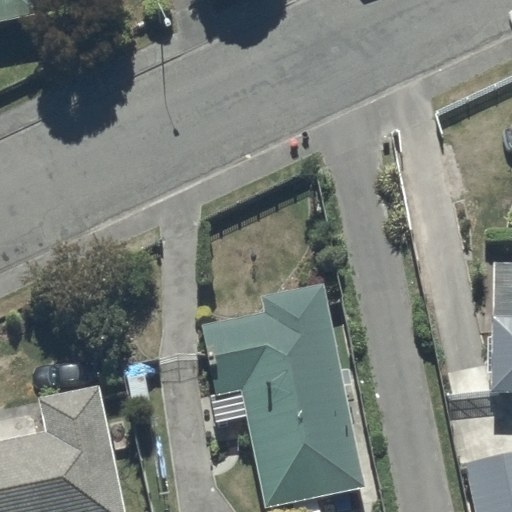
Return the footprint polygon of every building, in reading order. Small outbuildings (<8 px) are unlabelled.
[(0,0),(0,38),(39,31),(33,0),(0,0)] [(489,387),(489,407),(511,407),(511,273),(490,274),(490,347),(486,347),(486,387),(489,387)] [(243,429),(259,511),(310,511),(364,501),(324,296),(261,309),(264,324),(199,337),(213,404),(209,405),(215,435),(243,429)] [(0,455),(0,511),(120,511),(99,399),(36,411),(43,447),(0,455)] [(511,511),(511,464),(465,474),(472,511),(511,511)]
